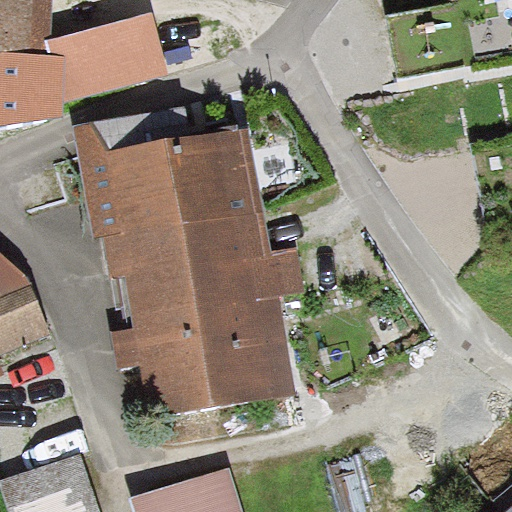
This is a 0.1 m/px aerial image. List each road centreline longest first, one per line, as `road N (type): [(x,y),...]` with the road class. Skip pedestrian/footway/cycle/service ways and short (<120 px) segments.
road 1 (residential): [(511,361),(430,290),(279,51)]
road 2 (residential): [(279,51),(88,119),(0,161)]
